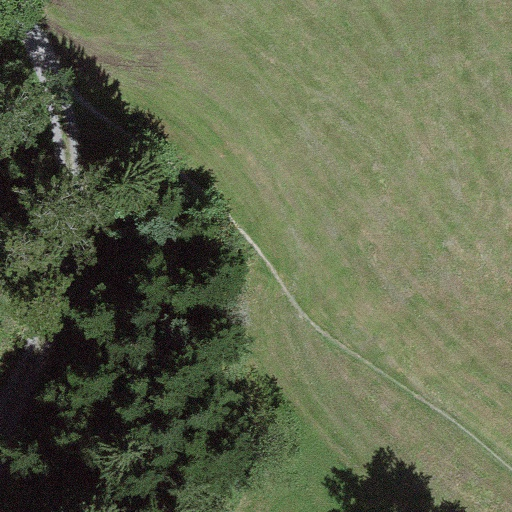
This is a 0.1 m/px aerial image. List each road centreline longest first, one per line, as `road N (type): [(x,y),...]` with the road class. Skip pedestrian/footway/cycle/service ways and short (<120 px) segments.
road 1 (track): [(56,48),(217,212),(511,465)]
road 2 (track): [(56,48),(50,244),(0,443)]
